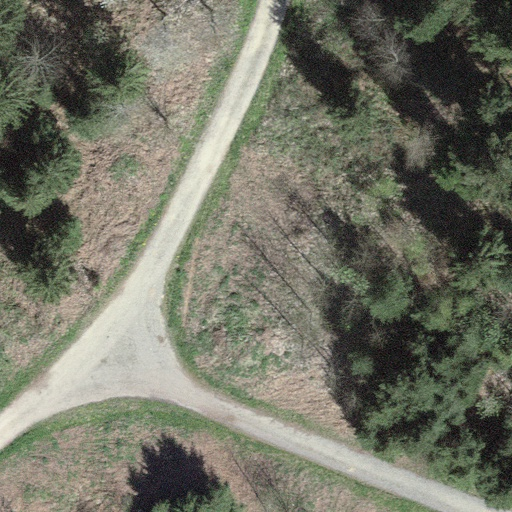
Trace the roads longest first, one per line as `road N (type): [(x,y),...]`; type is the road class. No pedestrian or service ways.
road 1 (track): [(0,429),(101,360),(212,149),(275,0)]
road 2 (track): [(101,360),(479,511)]
